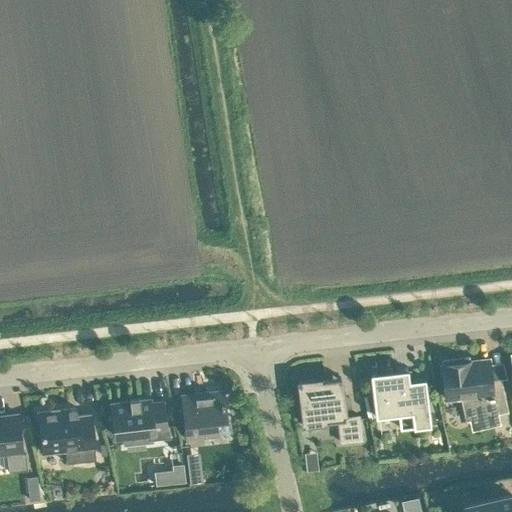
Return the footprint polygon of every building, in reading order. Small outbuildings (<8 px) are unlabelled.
[(440,363),(444,397),(462,395),(466,417),(504,408),(497,377),(489,377),(487,358),(461,361),(460,357),(442,359),(442,363),(440,363)] [(406,367),(369,371),(374,414),(397,412),(399,427),(429,423),(424,376),(408,378),(406,367)] [(325,425),(324,419),(336,418),(339,440),(361,438),(358,414),(344,415),(339,375),(297,380),(300,400),(295,400),(297,418),(302,417),(302,421),(305,421),(305,427),(325,425)] [(224,414),(221,389),(181,394),(186,436),(216,433),(231,431),(229,413),(224,414)] [(169,436),(165,417),(163,417),(161,400),(160,400),(149,402),(148,397),(138,398),(138,396),(128,398),(128,400),(110,402),(112,416),(107,416),(110,430),(114,430),(114,435),(122,434),(123,444),(152,441),(152,438),(169,436)] [(37,411),(42,452),(64,449),(66,462),(95,458),(93,446),(94,446),(90,413),(76,414),(75,406),(37,411)] [(0,450),(5,450),(7,470),(26,468),(24,452),(20,452),(16,413),(0,414),(0,450)] [(199,461),(187,463),(189,482),(202,480),(199,461)] [(155,464),(156,477),(185,475),(185,462),(155,464)] [(39,497),(36,475),(26,476),(28,499),(39,497)] [(511,511),(511,497),(511,493),(464,503),(465,511),(511,511)] [(416,495),(400,499),(403,509),(419,505),(416,495)]
